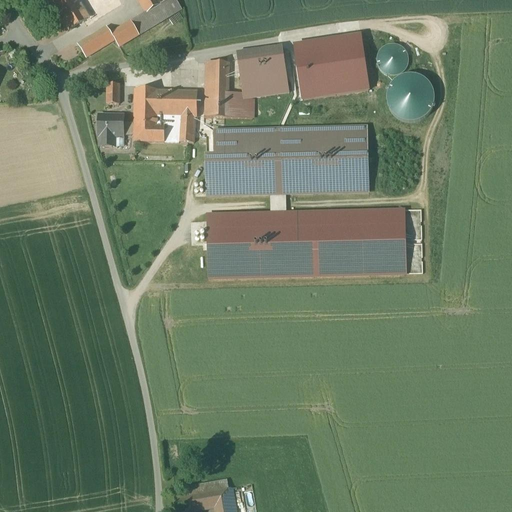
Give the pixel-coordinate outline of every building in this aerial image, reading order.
[(46,0),(66,33),(85,22),(85,21),(116,2),(114,0),(46,0)] [(136,0),(146,14),(111,36),(107,28),(78,46),(85,59),(114,41),(119,48),(182,10),(175,0),(168,0),(161,5),(157,0),(136,0)] [(297,45),(306,102),(375,92),(367,34),(297,45)] [(377,60),(377,63),(377,66),(378,69),(380,71),(382,74),(384,76),(387,77),(390,78),(394,78),(397,77),(400,76),(402,75),(405,72),(406,70),(408,67),(409,64),(409,61),(408,58),(407,55),(405,52),(403,50),(401,48),(398,47),(395,46),(392,46),(389,46),(386,47),(383,49),(381,51),(379,54),(377,56),(377,60)] [(282,47),(238,54),(243,85),(286,79),(282,47)] [(205,64),(204,119),(252,120),(253,95),(227,95),(228,64),(205,64)] [(387,95),(387,104),(390,112),(395,118),(402,123),(410,124),(418,123),(425,120),(430,114),(434,107),(435,100),(434,93),(430,86),(425,81),(418,78),(411,76),(403,78),(396,82),(390,88),(387,95)] [(119,86),(107,86),(107,106),(119,106),(119,86)] [(134,135),(134,144),(179,145),(179,144),(194,144),(195,119),(197,119),(197,93),(158,92),(158,91),(135,91),(135,124),(134,135)] [(134,135),(135,124),(124,124),(124,117),(99,116),(98,138),(100,138),(99,148),(112,148),(112,139),(123,139),(123,135),(134,135)] [(368,127),(213,131),(214,155),(205,155),(206,199),(369,195),(368,127)] [(405,210),(206,215),(208,282),(407,277),(407,276),(423,275),(422,245),(406,245),(406,242),(422,241),(421,211),(405,211),(405,210)] [(175,499),(176,511),(199,511),(214,509),(214,511),(235,511),(232,489),(228,490),(227,482),(184,489),(185,497),(175,499)]
